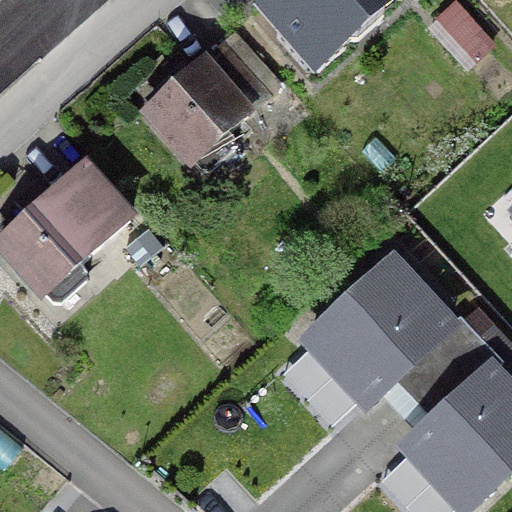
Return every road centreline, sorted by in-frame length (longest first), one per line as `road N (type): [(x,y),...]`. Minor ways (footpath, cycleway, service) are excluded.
road 1 (residential): [(0,139),(152,0)]
road 2 (residential): [(132,511),(0,401)]
